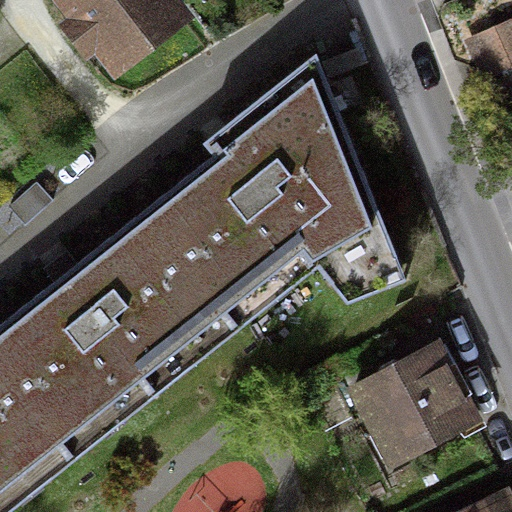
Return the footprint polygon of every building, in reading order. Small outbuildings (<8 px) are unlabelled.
[(177,15),(166,0),(67,0),(116,64),(177,15)] [(143,211),(216,310),(328,238),(345,261),(398,224),(330,73),(143,211)] [(216,310),(143,211),(0,327),(0,365),(56,443),(216,310)] [(453,343),(360,388),(400,469),(493,423),(453,343)] [(0,487),(56,443),(0,365),(0,487)] [(511,511),(511,499),(484,511),(511,511)]
